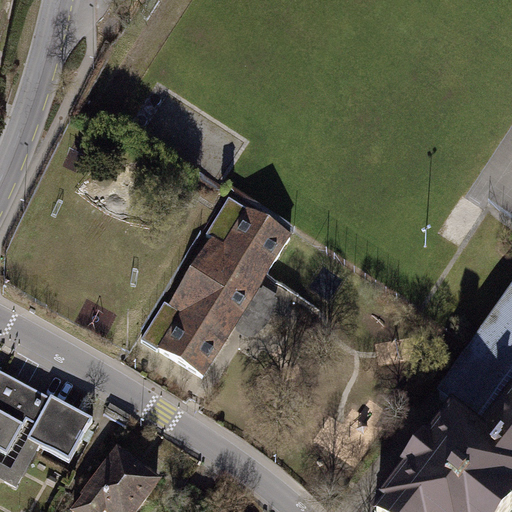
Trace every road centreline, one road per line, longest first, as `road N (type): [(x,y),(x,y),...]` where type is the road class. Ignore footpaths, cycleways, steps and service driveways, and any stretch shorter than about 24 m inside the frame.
road 1 (residential): [(301,511),(149,404),(0,320)]
road 2 (tertiary): [(56,26),(0,188)]
